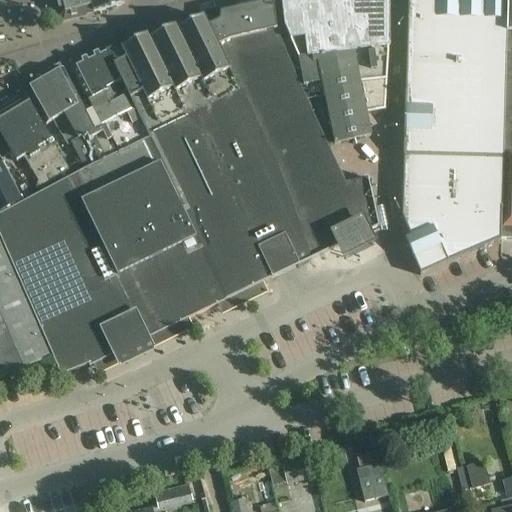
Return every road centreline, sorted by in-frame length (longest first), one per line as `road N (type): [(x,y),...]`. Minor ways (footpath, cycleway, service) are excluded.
road 1 (residential): [(205,441),(294,386),(511,291)]
road 2 (unclassified): [(0,489),(205,441)]
